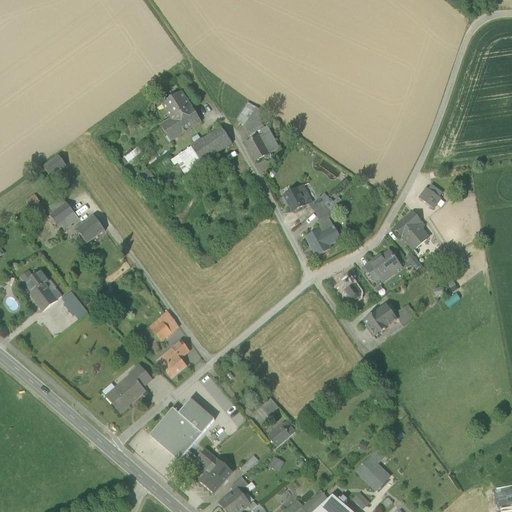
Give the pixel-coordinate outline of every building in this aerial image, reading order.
[(160,127),(171,143),(201,124),(188,103),(190,101),(189,99),(187,101),(182,93),(162,106),(171,120),(160,127)] [(256,109),(248,104),(237,122),(245,126),(252,115),(256,109)] [(256,109),(252,115),(260,124),(266,116),(256,109)] [(244,128),(252,142),(265,129),(260,124),(252,115),(245,126),(244,128)] [(191,148),(202,165),(232,145),(221,128),(191,148)] [(245,145),(255,163),(277,152),(269,137),(272,136),(267,128),(265,129),(252,142),(245,145)] [(279,150),(272,136),(269,137),(277,152),(279,150)] [(180,156),(191,172),(202,165),(191,148),(180,156)] [(125,163),(142,154),(139,149),(123,158),(125,163)] [(44,168),(51,178),(66,167),(59,157),(44,168)] [(431,186),(428,191),(438,198),(442,194),(431,186)] [(309,205),(312,204),(303,187),(284,197),(293,214),(309,205)] [(419,200),(434,210),(441,200),(438,198),(428,191),(426,190),(419,200)] [(26,202),(32,211),(41,205),(35,196),(26,202)] [(74,215),(67,205),(62,199),(51,207),(55,213),(50,217),(59,229),(61,227),(62,226),(61,224),(66,221),(69,227),(78,221),(74,215)] [(310,208),(315,213),(325,204),(320,199),(319,200),(313,205),(310,208)] [(329,209),(325,204),(315,213),(318,219),(329,209)] [(318,219),(321,223),(328,218),(334,215),(329,209),(318,219)] [(394,229),(414,252),(429,240),(418,227),(421,224),(412,214),(394,229)] [(94,218),(84,226),(77,231),(87,246),(105,232),(94,218)] [(320,231),(322,235),(334,228),(328,218),(321,223),(316,225),(320,231)] [(62,226),(61,227),(64,231),(69,227),(66,221),(61,224),(62,226)] [(340,240),(334,228),(322,235),(328,246),(340,240)] [(330,250),(328,246),(322,235),(320,231),(306,239),(311,247),(310,248),(312,251),(313,250),(317,258),(330,250)] [(380,279),(383,284),(384,283),(381,279),(398,266),(401,270),(402,270),(390,253),(379,262),(377,260),(370,265),(371,266),(380,279)] [(406,259),(416,271),(421,267),(411,255),(406,259)] [(365,270),(375,283),(380,279),(371,266),(365,270)] [(381,279),(384,283),(401,270),(398,266),(381,279)] [(25,285),(33,295),(45,285),(45,286),(49,283),(41,273),(25,285)] [(354,301),(354,303),(356,303),(356,301),(358,300),(360,300),(361,298),(359,297),(358,297),(357,292),(358,291),(358,290),(357,291),(355,288),(356,287),(355,286),(354,287),(352,285),(353,284),(353,283),(349,285),(348,283),(344,286),(345,288),(342,290),(343,291),(344,290),(346,293),(345,294),(345,295),(347,294),(349,297),(347,298),(348,299),(349,298),(353,300),(354,301)] [(52,294),(45,286),(45,285),(33,295),(31,297),(43,313),(58,302),(58,301),(52,294)] [(56,290),(52,294),(58,301),(62,298),(56,290)] [(63,300),(67,304),(67,305),(75,298),(71,293),(63,300)] [(84,310),(75,298),(67,305),(67,304),(64,306),(74,318),(84,310)] [(386,307),(378,313),(388,328),(396,322),(386,307)] [(399,322),(404,329),(413,322),(404,309),(395,316),(399,322)] [(373,338),(388,328),(378,313),(364,323),(370,331),(369,332),(373,338)] [(161,321),(162,323),(172,334),(179,328),(169,314),(161,321)] [(161,343),(172,334),(162,323),(152,332),(161,343)] [(157,364),(172,381),(187,368),(180,359),(189,352),(182,343),(157,364)] [(132,377),(142,389),(151,381),(140,368),(130,376),(131,378),(132,377)] [(112,405),(120,415),(128,408),(126,406),(136,397),(138,398),(145,392),(142,389),(132,377),(131,378),(108,397),(114,404),(112,405)] [(259,408),(268,418),(278,408),(270,399),(259,408)] [(173,410),(150,437),(179,463),(215,422),(191,401),(179,415),(173,410)] [(269,438),(277,449),(295,433),(286,423),(269,438)] [(370,459),(377,467),(388,455),(381,448),(370,459)] [(199,483),(214,496),(233,474),(218,461),(217,461),(208,453),(200,463),(209,471),(199,483)] [(254,457),(241,469),(246,474),(258,462),(254,457)] [(284,464),(274,459),(269,468),(279,473),(284,464)] [(370,486),(372,489),(386,475),(377,467),(370,459),(356,473),(366,483),(366,484),(369,486),(370,486)] [(390,479),(386,475),(372,489),(377,493),(390,479)] [(238,490),(240,493),(248,486),(242,479),(230,489),(234,493),(238,490)] [(220,505),(225,511),(241,511),(247,507),(248,507),(242,499),(244,498),(240,493),(238,490),(234,493),(220,505)] [(315,511),(328,501),(321,492),(301,510),(298,511),(315,511)] [(250,505),(253,502),(254,502),(248,494),(244,498),(250,505)] [(354,501),(360,508),(366,502),(360,495),(354,501)] [(341,496),(338,500),(344,505),(347,501),(341,496)] [(250,505),(244,498),(242,499),(248,507),(250,505)] [(347,511),(331,498),(328,501),(315,511),(347,511)] [(253,502),(250,505),(248,507),(247,507),(251,511),(257,507),(253,502)]
